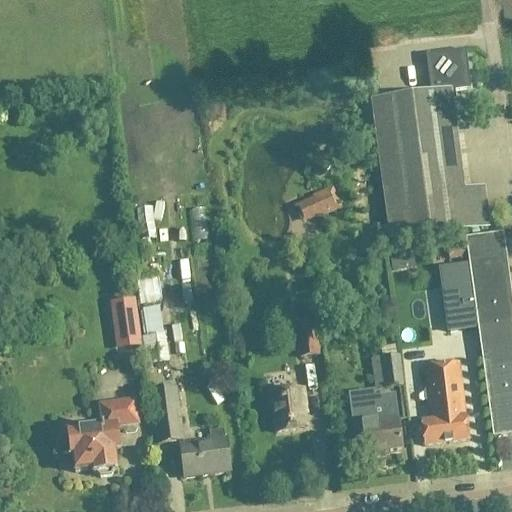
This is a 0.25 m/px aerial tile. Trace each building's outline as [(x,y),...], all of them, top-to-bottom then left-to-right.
[(511,0),(503,0),(507,22),(511,20),(511,0)] [(469,234),(467,214),(451,95),(471,92),(468,65),(466,52),(426,58),(431,96),(372,104),(390,245),(469,234)] [(332,192),(293,209),(301,226),(340,209),(332,192)] [(477,328),(478,336),(492,441),(511,438),(511,304),(503,237),(465,242),(468,265),(473,302),(477,328)] [(468,265),(438,269),(447,332),(477,328),(473,302),(468,265)] [(121,320),(126,352),(140,350),(133,302),(110,305),(112,321),(121,320)] [(145,340),(148,369),(168,366),(161,310),(146,312),(149,339),(145,340)] [(314,327),(296,329),(300,361),(318,359),(314,327)] [(398,361),(382,363),(386,390),(402,388),(398,361)] [(423,371),(426,394),(430,424),(420,425),(424,450),(469,444),(466,419),(465,419),(458,366),(423,371)] [(176,392),(150,395),(157,447),(183,444),(176,392)] [(273,412),(276,437),(306,433),(303,408),(305,408),(303,393),(269,398),(271,412),(273,412)] [(362,434),(365,458),(401,453),(397,424),(394,399),(374,402),(373,395),(372,395),(373,406),(351,409),(354,435),(362,434)] [(137,429),(138,429),(134,404),(99,409),(101,427),(84,429),(85,435),(67,438),(67,441),(59,442),(61,458),(69,457),(70,462),(72,461),(74,476),(92,474),(93,479),(95,479),(99,482),(109,480),(112,476),(116,476),(113,455),(120,455),(117,432),(122,431),(125,437),(135,436),(137,431),(137,429)] [(180,449),(184,482),(229,477),(224,433),(208,435),(210,445),(180,449)]
